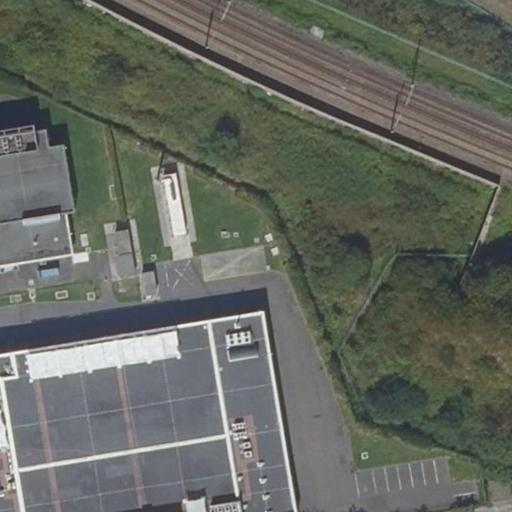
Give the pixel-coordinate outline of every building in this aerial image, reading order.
[(0,276),(24,273),(27,266),(39,266),(42,271),(63,267),(61,259),(75,257),(68,216),(79,214),(67,150),(51,152),(49,138),(0,145),(0,276)] [(175,173),(162,175),(166,214),(180,213),(175,173)] [(116,242),(124,286),(139,284),(132,239),(116,242)] [(145,298),(158,296),(154,271),(141,273),(145,298)] [(0,511),(298,511),(268,326),(255,323),(256,318),(224,322),(225,329),(16,364),(15,357),(0,359),(0,511)]
